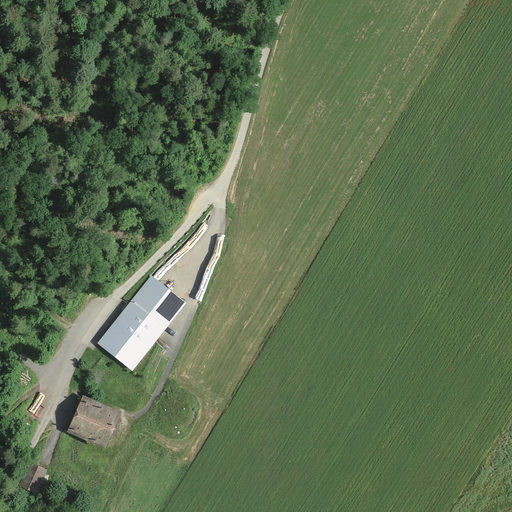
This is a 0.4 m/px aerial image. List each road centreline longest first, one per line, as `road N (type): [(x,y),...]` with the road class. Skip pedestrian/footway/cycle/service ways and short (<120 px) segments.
road 1 (residential): [(218,190),(222,233),(211,265),(148,406),(101,484)]
road 2 (residential): [(218,190),(96,324),(60,388)]
road 3 (residential): [(284,0),(218,190)]
road 4 (track): [(60,388),(0,510)]
